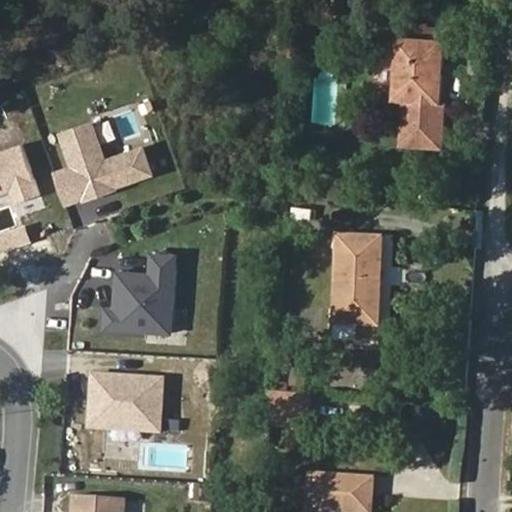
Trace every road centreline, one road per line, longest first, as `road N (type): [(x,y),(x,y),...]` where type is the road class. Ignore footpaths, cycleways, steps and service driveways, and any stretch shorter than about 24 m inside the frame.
road 1 (residential): [(503,285),(509,50)]
road 2 (residential): [(490,511),(503,285)]
road 3 (residential): [(14,511),(23,416),(0,363)]
